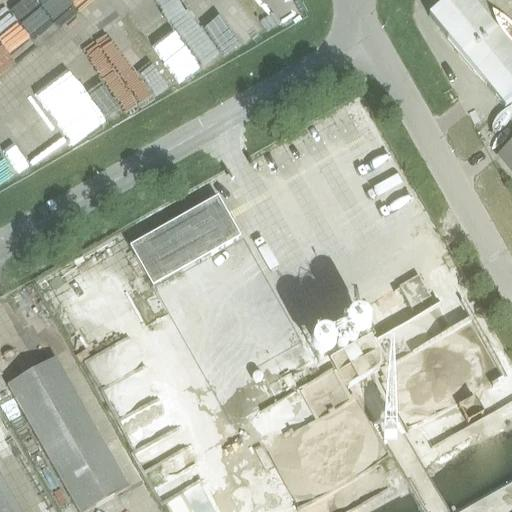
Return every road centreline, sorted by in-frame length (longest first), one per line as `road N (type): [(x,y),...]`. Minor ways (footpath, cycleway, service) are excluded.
road 1 (unclassified): [(0,242),(367,30)]
road 2 (unclassified): [(511,267),(367,30)]
